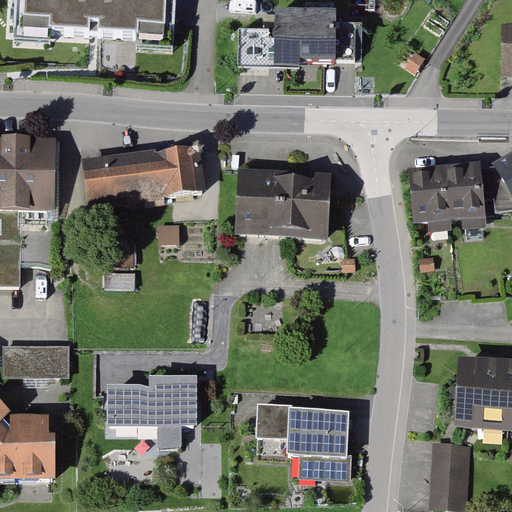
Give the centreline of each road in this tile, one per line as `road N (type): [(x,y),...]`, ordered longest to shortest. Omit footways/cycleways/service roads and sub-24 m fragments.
road 1 (residential): [(374,511),(395,294),(372,129)]
road 2 (tertiary): [(372,129),(0,106)]
road 3 (tertiary): [(511,123),(372,129)]
road 4 (track): [(476,0),(415,103),(414,122)]
